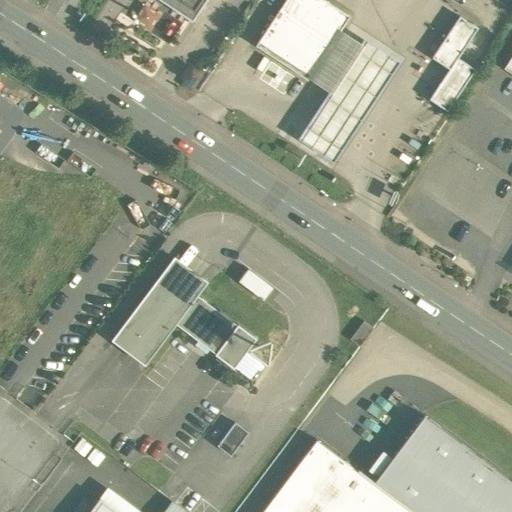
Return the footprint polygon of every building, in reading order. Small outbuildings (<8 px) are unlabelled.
[(177,0),(160,0),(192,20),(197,13),(177,0)] [(177,0),(197,13),(205,0),(177,0)] [(348,15),(325,0),(285,0),(256,45),(307,78),(307,77),(339,29),(348,15)] [(459,16),(432,57),(449,68),(456,57),(476,27),(459,16)] [(339,29),(307,77),(328,90),(360,42),(339,29)] [(328,90),(297,137),(332,161),(398,61),(363,37),(360,42),(328,90)] [(449,68),(429,98),(447,109),(474,69),(456,57),(449,68)] [(174,259),(113,341),(144,364),(175,324),(195,297),(205,283),(174,259)] [(273,288),(248,268),(238,281),(263,300),(273,288)] [(236,327),(195,297),(175,324),(216,354),(215,356),(232,368),(255,338),(237,326),(236,327)] [(360,300),(354,310),(365,318),(372,309),(360,300)] [(363,321),(350,339),(359,346),(373,328),(363,321)] [(511,511),(511,481),(424,415),(374,481),(358,469),(357,470),(373,482),(411,511),(412,511),(511,511)] [(234,423),(216,446),(230,457),(248,433),(234,423)] [(316,439),(261,511),(412,511),(411,511),(373,482),(357,470),(316,439)] [(113,511),(101,502),(93,511),(113,511)] [(186,511),(175,503),(168,511),(186,511)]
